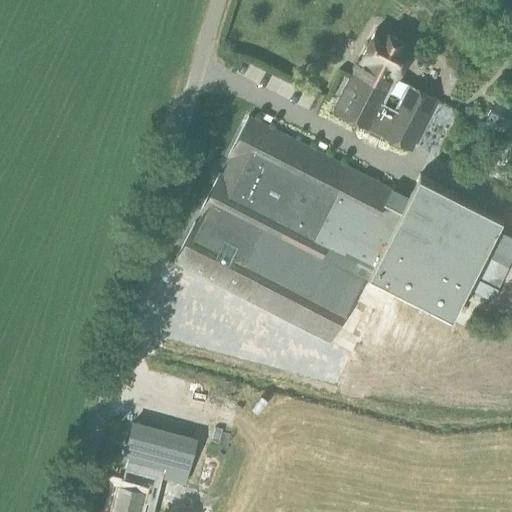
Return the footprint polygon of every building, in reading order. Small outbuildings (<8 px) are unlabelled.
[(376,29),(352,76),(365,83),(367,79),(390,91),(400,96),(395,106),(410,113),(417,99),(432,106),(436,99),(396,79),(412,47),(376,29)] [(352,76),(335,111),(410,150),(432,106),(417,99),(410,113),(395,106),(385,101),(390,91),(367,79),(365,83),(352,76)] [(511,103),(498,96),(484,123),(511,136),(511,103)] [(194,222),(174,262),(330,341),(362,278),(367,280),(384,289),(385,287),(400,294),(399,297),(416,305),(418,303),(432,310),(431,313),(449,322),(502,215),(484,206),(483,209),(468,201),(470,199),(452,190),(451,192),(436,185),(437,183),(420,174),(402,210),(384,201),(391,187),(248,115),(228,155),(242,163),(234,180),(218,174),(199,213),(203,215),(198,224),(194,222)] [(486,257),(470,288),(492,299),(508,268),(507,268),(511,257),(511,237),(499,231),(486,257)] [(117,484),(109,511),(150,511),(159,479),(183,485),(196,437),(158,427),(156,434),(145,431),(135,470),(127,468),(122,486),(117,484)]
